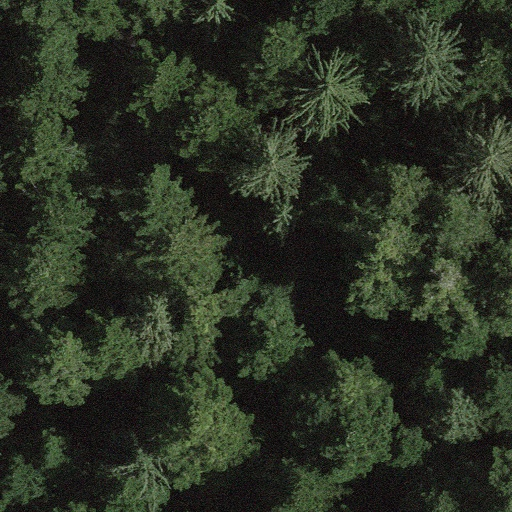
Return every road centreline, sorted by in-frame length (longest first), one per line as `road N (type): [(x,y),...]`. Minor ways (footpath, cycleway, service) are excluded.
road 1 (track): [(244,511),(150,105),(117,0)]
road 2 (track): [(0,418),(210,365)]
